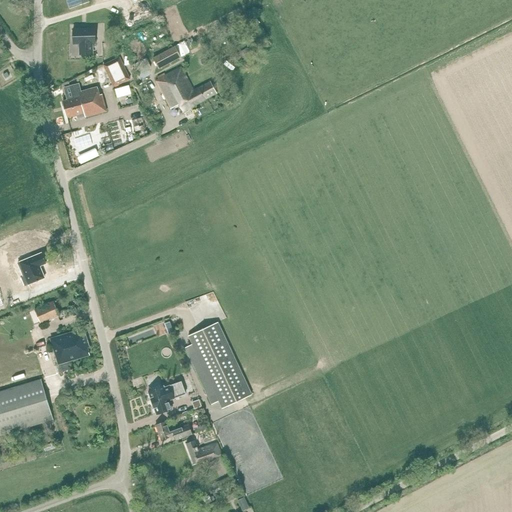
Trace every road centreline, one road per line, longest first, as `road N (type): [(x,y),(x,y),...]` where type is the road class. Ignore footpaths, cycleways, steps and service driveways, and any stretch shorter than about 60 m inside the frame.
road 1 (unclassified): [(126,478),(120,416),(34,59)]
road 2 (unclassified): [(351,511),(511,427)]
